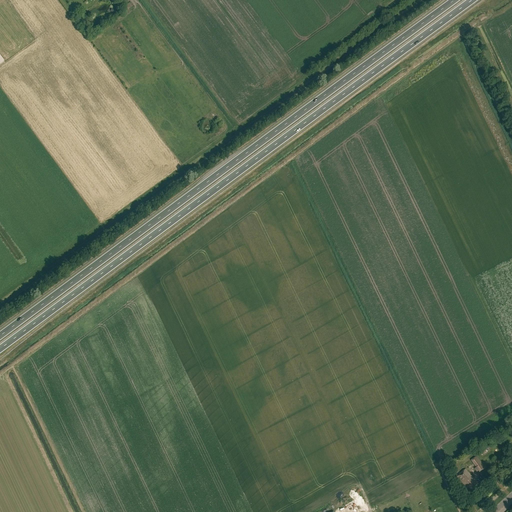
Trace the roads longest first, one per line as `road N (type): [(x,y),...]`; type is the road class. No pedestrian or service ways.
road 1 (trunk): [(0,349),(472,0)]
road 2 (trunk): [(454,0),(0,335)]
